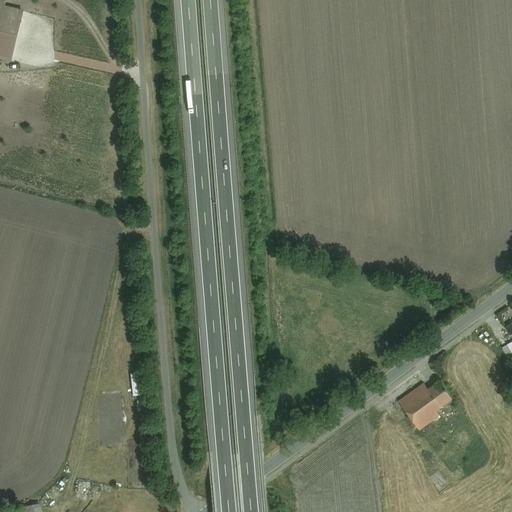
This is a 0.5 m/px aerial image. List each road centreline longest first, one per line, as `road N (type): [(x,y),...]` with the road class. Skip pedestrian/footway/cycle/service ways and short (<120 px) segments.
road 1 (unclassified): [(189,511),(171,457),(139,0)]
road 2 (motorway): [(188,0),(229,511)]
road 3 (motorway): [(251,511),(210,0)]
road 4 (tertiary): [(211,511),(511,287)]
